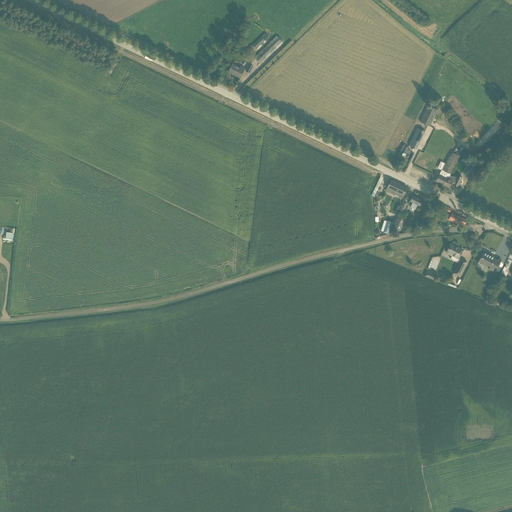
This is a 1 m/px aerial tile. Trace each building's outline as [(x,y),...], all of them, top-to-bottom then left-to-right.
[(265,24),(262,27),(269,33),(271,29),(265,24)] [(276,36),(270,42),(254,58),(260,64),(282,42),(281,41),(282,40),(279,36),(278,38),(276,36)] [(252,45),(250,46),(251,47),(253,46),(256,49),(264,41),(261,37),(259,39),(254,43),(252,45)] [(231,64),(230,67),(229,68),(230,68),(228,72),(229,72),(229,71),(236,74),(235,75),(240,78),(244,69),(240,67),(239,68),(231,64)] [(437,110),(428,105),(420,122),(429,126),(437,110)] [(415,149),(416,149),(424,131),(417,128),(408,146),(413,148),(415,149)] [(429,143),(447,158),(457,146),(439,130),(429,143)] [(438,160),(424,154),(420,151),(411,170),(429,178),(438,160)] [(443,167),(438,177),(436,181),(444,185),(447,179),(448,179),(449,176),(458,156),(452,153),(448,159),(445,164),(444,163),(443,167)] [(471,166),(469,168),(465,174),(467,176),(471,179),(477,171),(478,171),(483,165),(478,161),(480,159),(477,157),(472,162),(472,163),(470,165),(471,166)] [(447,179),(444,185),(449,188),(451,183),(453,184),(458,187),(462,178),(457,176),(456,178),(452,177),(449,176),(448,179),(447,179)] [(407,188),(390,180),(385,191),(402,199),(407,188)] [(419,206),(422,201),(412,196),(410,201),(412,203),(410,207),(411,207),(415,209),(415,210),(417,205),(419,206)] [(460,225),(464,226),(467,220),(451,213),(448,220),(460,225)] [(404,221),(397,217),(392,227),(400,231),(404,221)] [(388,234),(392,222),(387,221),(383,233),(388,234)] [(457,248),(450,244),(446,253),(452,256),(452,255),(458,258),(463,250),(458,247),(457,248)] [(497,260),(493,258),(494,256),(489,254),(484,251),(483,251),(478,261),(491,266),(489,269),(495,272),(501,260),(498,258),(497,260)] [(464,260),(461,258),(453,273),(456,275),(457,274),(459,276),(467,262),(464,260)] [(420,275),(430,279),(432,274),(422,270),(420,275)] [(485,296),(492,299),(498,286),(490,283),(485,296)] [(501,301),(498,308),(505,310),(507,303),(501,301)]
